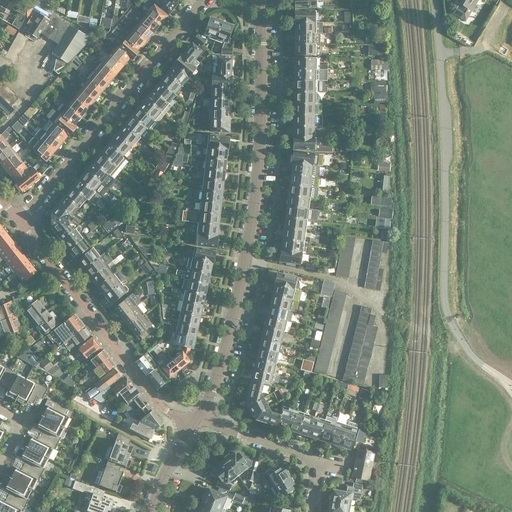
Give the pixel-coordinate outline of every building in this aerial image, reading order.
[(15,0),(0,0),(0,9),(4,12),(7,14),(10,9),(26,18),(33,6),(24,0),(22,4),(15,0)] [(135,1),(128,0),(127,0),(127,1),(126,8),(129,8),(135,1)] [(160,0),(161,5),(164,7),(161,9),(168,15),(177,4),(176,0),(160,0)] [(314,2),(314,0),(293,0),(294,2),(295,4),(295,9),(317,7),(317,2),(314,2)] [(468,11),(470,12),(470,13),(478,0),(459,0),(458,2),(459,3),(456,8),(466,14),(468,11)] [(50,10),(42,5),(40,8),(48,14),(50,10)] [(154,6),(146,14),(160,26),(163,23),(163,21),(167,17),(154,6)] [(295,23),(313,23),(314,16),(316,16),(316,11),(295,11),(295,16),(294,17),(294,21),(295,22),(295,23)] [(31,17),(29,21),(43,29),(48,20),(39,14),(35,20),(31,17)] [(158,29),(160,26),(146,14),(139,23),(152,34),(156,29),(158,29)] [(48,20),(43,29),(40,34),(58,45),(52,54),(56,57),(53,70),(58,75),(63,69),(67,64),(72,59),(91,39),(51,16),(48,20)] [(112,17),(109,31),(119,20),(117,18),(112,17)] [(199,35),(199,36),(205,42),(208,36),(215,39),(221,22),(220,21),(217,19),(215,20),(212,19),(212,20),(211,20),(210,22),(209,22),(207,28),(201,26),(198,35),(199,35)] [(18,30),(22,24),(15,20),(11,25),(18,30)] [(43,29),(29,21),(27,24),(31,27),(25,37),(28,39),(34,43),(40,34),(43,29)] [(222,22),(221,22),(215,39),(224,42),(221,48),(221,55),(231,55),(231,49),(230,49),(233,40),(228,38),(231,30),(230,30),(231,27),(230,26),(227,24),(227,23),(223,22),(222,22)] [(149,38),(152,34),(139,23),(132,31),(146,43),(149,40),(149,38)] [(313,23),(295,23),(295,24),(294,24),(294,28),(295,29),(295,33),(315,34),(316,29),(313,29),(313,23)] [(13,36),(16,31),(7,26),(4,31),(13,36)] [(116,26),(113,30),(119,34),(122,31),(116,26)] [(132,31),(125,40),(138,51),(139,50),(142,46),(144,46),(146,43),(132,31)] [(25,44),(28,39),(25,37),(18,33),(15,38),(25,44)] [(295,44),(315,44),(319,45),(320,34),(315,34),(295,33),(295,38),(294,39),(294,43),(295,43),(295,44)] [(373,34),(373,38),(371,38),(371,45),(377,45),(384,45),(384,34),(373,34)] [(97,36),(93,41),(97,44),(101,39),(97,36)] [(202,47),(205,42),(199,36),(198,36),(194,40),(202,47)] [(12,44),(22,49),(25,44),(15,38),(12,44)] [(140,51),(139,50),(138,51),(125,40),(118,49),(129,58),(132,61),(133,60),(134,59),(136,57),(136,55),(140,51)] [(19,55),(22,49),(12,44),(9,49),(19,55)] [(190,65),(198,55),(200,57),(204,51),(198,46),(196,48),(192,44),(191,46),(189,46),(187,49),(187,50),(181,57),(181,58),(190,65)] [(315,44),(295,44),(295,45),(294,46),(294,50),(295,51),(295,55),(315,56),(315,51),(315,44)] [(384,45),(381,45),(377,45),(372,45),(372,57),(384,57),(384,45)] [(116,48),(109,56),(123,68),(126,64),(126,63),(129,58),(118,49),(117,49),(116,48)] [(17,60),(19,55),(9,49),(7,52),(6,54),(17,60)] [(123,68),(109,56),(105,53),(98,61),(115,75),(119,71),(121,71),(123,68)] [(0,81),(1,82),(11,64),(3,59),(5,57),(1,55),(0,54),(0,81)] [(14,65),(17,60),(6,54),(5,57),(3,59),(11,64),(14,65)] [(230,77),(231,67),(232,66),(232,63),(231,61),(231,60),(225,60),(225,57),(212,56),(212,64),(213,64),(212,76),(214,76),(214,77),(230,77)] [(173,66),(174,66),(188,78),(191,74),(190,73),(194,68),(190,65),(181,58),(181,57),(180,58),(179,58),(176,61),(177,62),(173,66)] [(295,64),(295,69),(314,69),(327,70),(327,65),(314,65),(314,58),(295,58),(294,60),(294,63),(295,64)] [(76,63),(72,59),(67,64),(71,68),(76,63)] [(91,69),(109,84),(112,81),(112,80),(115,75),(98,61),(98,60),(91,69)] [(387,61),(384,61),(375,61),(375,69),(386,69),(387,61)] [(170,71),(167,74),(182,87),(186,84),(184,82),(188,78),(174,66),(173,66),(172,67),(170,69),(170,71)] [(107,88),(109,84),(91,69),(84,77),(88,81),(101,92),(105,88),(107,88)] [(295,81),(314,81),(314,69),(295,69),(295,70),(294,71),(294,74),(295,76),(295,81)] [(160,82),(160,83),(174,94),(178,90),(179,91),(182,87),(167,74),(164,78),(162,78),(160,81),(160,82)] [(231,77),(230,77),(214,77),(214,83),(212,83),(212,88),(230,88),(231,84),(232,82),(232,79),(231,78),(231,77)] [(98,96),(101,92),(88,81),(81,90),(95,101),(98,98),(98,96)] [(295,87),(294,93),(319,93),(319,92),(314,92),(314,81),(295,81),(293,82),(293,86),(295,87)] [(373,93),(373,94),(386,94),(386,93),(385,93),(385,82),(373,82),(373,93)] [(156,88),(153,91),(168,104),(172,100),(170,99),(174,94),(160,83),(159,83),(158,84),(156,86),(156,88)] [(10,90),(6,86),(0,91),(0,97),(1,99),(10,90)] [(230,89),(230,88),(212,88),(212,94),(210,94),(209,99),(230,99),(230,95),(231,94),(231,90),(230,89)] [(10,90),(1,99),(6,103),(14,94),(10,90)] [(93,105),(95,101),(81,90),(74,98),(87,109),(91,104),(93,105)] [(168,104),(153,91),(150,95),(148,95),(146,98),(146,99),(146,100),(163,114),(164,115),(171,107),(168,104)] [(294,100),(294,104),(314,105),(319,105),(319,100),(318,100),(319,93),(294,93),(293,94),(293,98),(294,100)] [(18,99),(14,94),(6,103),(10,107),(18,99)] [(374,104),(386,104),(386,94),(373,94),(374,104)] [(44,102),(40,98),(39,97),(35,101),(41,106),(44,102)] [(74,98),(67,106),(81,118),(84,115),(83,113),(87,109),(74,98)] [(18,99),(10,107),(14,110),(22,103),(18,99)] [(230,104),(230,99),(209,99),(209,104),(211,104),(211,110),(229,110),(229,109),(230,108),(231,105),(230,104)] [(164,115),(163,114),(146,100),(145,100),(144,100),(142,103),(142,104),(139,108),(152,120),(159,125),(166,116),(164,115)] [(81,118),(67,106),(63,103),(56,112),(73,126),(77,121),(78,121),(81,118)] [(294,115),(313,116),(316,116),(316,111),(313,111),(314,105),(294,104),(293,105),(293,109),(294,111),(294,112),(294,115)] [(24,114),(30,119),(37,111),(31,106),(24,114)] [(149,124),(152,120),(139,108),(138,109),(137,109),(135,111),(135,113),(132,117),(145,128),(147,130),(151,133),(154,129),(149,124)] [(229,111),(229,110),(211,110),(211,116),(209,116),(209,121),(229,121),(229,117),(230,115),(230,112),(229,111)] [(73,126),(56,112),(49,121),(67,136),(68,137),(72,133),(73,132),(75,130),(75,129),(76,128),(73,126)] [(23,127),(30,119),(24,114),(17,122),(21,125),(23,127)] [(294,122),(294,127),(315,127),(315,122),(313,122),(313,116),(294,115),(293,117),(293,121),(294,122)] [(124,125),(140,138),(147,130),(145,128),(132,117),(131,117),(130,117),(128,120),(128,121),(124,125)] [(21,125),(17,122),(17,121),(12,127),(16,131),(21,125)] [(64,140),(67,136),(49,121),(42,129),(61,145),(64,142),(64,140)] [(229,126),(229,121),(209,121),(209,126),(211,126),(211,132),(229,132),(229,131),(230,130),(230,127),(229,126)] [(116,135),(130,147),(134,142),(136,144),(140,138),(124,125),(120,130),(119,131),(116,133),(116,135)] [(0,152),(9,146),(4,140),(9,136),(7,134),(11,130),(8,127),(0,136),(0,135),(0,152)] [(294,133),(294,138),(321,138),(321,133),(315,133),(315,127),(294,127),(293,128),(293,132),(294,133)] [(35,137),(53,152),(57,148),(59,148),(61,145),(42,129),(35,137)] [(109,143),(109,144),(123,156),(127,151),(128,152),(132,148),(130,147),(116,135),(113,139),(112,139),(109,142),(109,143)] [(210,141),(209,147),(227,149),(227,150),(227,149),(229,148),(229,144),(228,143),(229,138),(208,136),(207,141),(210,141)] [(50,157),(53,152),(35,137),(28,145),(33,151),(46,161),(47,160),(48,161),(50,158),(50,157)] [(321,138),(294,138),(292,139),(292,143),(293,144),(293,150),(315,150),(315,151),(316,151),(316,152),(332,152),(331,146),(320,146),(320,144),(315,144),(315,139),(321,138)] [(121,157),(123,156),(109,144),(104,149),(103,149),(101,152),(101,154),(100,154),(120,171),(128,162),(121,157)] [(0,162),(2,165),(15,155),(9,146),(0,152),(0,162)] [(200,157),(206,158),(226,160),(226,159),(227,159),(227,155),(226,154),(227,149),(209,147),(207,147),(201,146),(200,157)] [(174,152),(169,148),(165,155),(171,160),(174,152)] [(292,163),(293,163),(313,166),(316,166),(317,160),(314,160),(315,155),(294,152),(293,157),(292,158),(292,161),(292,163)] [(113,179),(120,171),(100,154),(97,158),(96,158),(94,161),(94,162),(93,163),(113,179)] [(173,161),(172,165),(181,166),(182,155),(176,154),(176,161),(173,161)] [(5,171),(8,175),(22,163),(15,155),(2,165),(6,170),(5,171)] [(207,163),(206,169),(224,171),(224,170),(226,169),(226,166),(225,165),(226,160),(206,158),(205,163),(207,163)] [(49,167),(40,159),(37,164),(45,171),(49,167)] [(155,168),(156,168),(163,173),(169,164),(161,159),(155,168)] [(12,178),(15,182),(16,182),(29,172),(33,168),(31,166),(27,169),(23,165),(25,163),(24,162),(22,163),(8,175),(10,178),(12,178)] [(87,171),(86,171),(108,189),(115,181),(113,179),(93,163),(90,166),(89,166),(87,169),(87,171)] [(291,174),(310,176),(311,171),(313,171),(313,166),(293,163),(292,168),(291,169),(291,172),(291,174)] [(378,163),(377,171),(390,172),(390,164),(378,163)] [(40,177),(33,168),(29,172),(16,182),(15,182),(14,183),(22,192),(40,177)] [(206,174),(205,180),(223,182),(223,181),(224,180),(225,177),(224,176),(224,171),(206,169),(204,169),(204,174),(206,174)] [(164,173),(157,170),(152,180),(160,183),(164,173)] [(101,197),(108,189),(86,171),(83,175),(82,175),(80,178),(80,179),(79,180),(93,191),(95,192),(101,197)] [(289,183),(290,185),(309,187),(309,182),(317,183),(318,177),(310,176),(291,174),(291,179),(289,180),(289,183)] [(205,185),(204,191),(222,193),(222,192),(223,191),(223,188),(222,187),(223,182),(205,180),(203,179),(202,185),(205,185)] [(93,191),(79,180),(76,183),(75,183),(72,187),(72,188),(86,200),(90,195),(92,196),(95,192),(93,191)] [(150,181),(142,189),(148,194),(156,186),(150,181)] [(288,194),(288,196),(309,199),(316,199),(317,188),(309,187),(290,185),(289,190),(288,191),(288,194)] [(79,208),(86,200),(72,188),(72,189),(70,189),(68,192),(68,193),(65,197),(79,208)] [(158,189),(157,197),(167,198),(168,190),(158,189)] [(200,202),(202,202),(203,202),(220,204),(221,199),(222,198),(222,195),(222,194),(222,193),(204,191),(196,190),(195,197),(194,197),(194,201),(200,202)] [(140,201),(145,195),(142,192),(136,198),(140,201)] [(162,205),(163,197),(157,197),(154,196),(153,204),(162,205)] [(287,207),(306,209),(307,203),(309,203),(309,199),(288,196),(288,201),(287,202),(286,205),(287,207)] [(382,196),(380,205),(390,206),(391,198),(382,196)] [(71,217),(79,208),(65,197),(64,198),(63,198),(60,200),(60,202),(57,206),(71,217)] [(124,211),(128,206),(123,202),(117,211),(118,211),(117,212),(118,212),(126,219),(129,216),(128,214),(124,211)] [(199,213),(201,213),(219,215),(220,210),(221,209),(221,206),(220,205),(220,204),(203,202),(202,202),(202,208),(200,207),(199,213)] [(50,214),(50,221),(68,221),(71,222),(73,219),(71,218),(71,217),(57,206),(56,207),(56,206),(52,212),(50,214)] [(286,213),(286,218),(307,221),(307,216),(305,216),(306,209),(287,207),(287,208),(286,209),(285,212),(286,213)] [(380,208),(379,216),(386,217),(387,209),(380,208)] [(219,216),(219,215),(201,213),(201,219),(198,218),(198,224),(200,224),(218,226),(218,221),(219,220),(220,217),(219,216)] [(284,229),(303,232),(305,232),(306,227),(310,227),(311,221),(307,221),(286,218),(286,219),(284,219),(284,223),(285,224),(284,229)] [(391,220),(376,218),(375,228),(390,230),(391,220)] [(111,220),(102,227),(108,234),(118,226),(111,220)] [(71,222),(68,221),(50,221),(50,227),(51,230),(56,235),(60,240),(75,229),(79,226),(77,225),(71,222)] [(196,235),(199,235),(217,237),(217,232),(218,231),(219,228),(218,227),(218,226),(200,224),(199,230),(197,229),(196,235)] [(133,234),(134,227),(126,225),(125,231),(126,233),(133,234)] [(0,244),(9,238),(2,229),(0,231),(0,244)] [(82,239),(75,229),(60,240),(64,245),(64,246),(66,249),(67,249),(68,250),(82,239)] [(117,229),(113,232),(118,239),(122,236),(117,229)] [(283,235),(283,240),(307,243),(307,242),(304,242),(304,238),(302,238),(303,232),(284,229),(284,230),(283,230),(283,234),(283,235)] [(217,237),(199,235),(198,240),(196,240),(195,246),(216,248),(216,243),(217,242),(218,239),(217,238),(217,237)] [(0,254),(1,256),(0,256),(0,261),(4,259),(2,257),(16,246),(9,238),(0,244),(0,254)] [(90,248),(82,239),(68,250),(71,254),(71,255),(73,258),(75,258),(75,259),(90,248)] [(122,244),(126,250),(131,247),(127,240),(122,244)] [(282,246),(281,251),(300,253),(302,253),(305,253),(307,243),(283,240),(283,241),(282,241),(281,245),(282,246)] [(4,259),(9,266),(23,255),(16,246),(2,257),(4,259)] [(147,260),(153,261),(156,251),(137,246),(147,260)] [(84,270),(100,257),(93,248),(77,261),(80,265),(80,266),(82,269),(83,269),(84,270)] [(196,253),(194,259),(212,263),(212,264),(213,262),(214,262),(215,258),(214,257),(215,252),(195,248),(194,253),(196,253)] [(300,253),(281,251),(280,252),(279,256),(280,257),(279,262),(301,265),(301,260),(299,259),(300,253)] [(90,278),(106,266),(102,261),(106,258),(103,254),(100,257),(84,270),(87,274),(86,275),(89,278),(90,278)] [(17,275),(16,274),(29,264),(23,255),(9,266),(14,272),(11,275),(13,278),(17,275)] [(330,257),(328,267),(334,268),(336,258),(330,257)] [(97,287),(112,276),(108,271),(119,262),(116,258),(106,266),(90,278),(93,282),(93,284),(95,286),(97,287)] [(189,258),(186,269),(210,274),(210,273),(211,272),(212,269),(211,268),(212,263),(194,259),(192,258),(192,259),(189,258)] [(145,275),(151,270),(152,270),(146,262),(140,267),(145,275)] [(23,283),(36,272),(29,264),(16,274),(17,275),(23,283)] [(167,267),(158,266),(158,268),(152,266),(156,272),(157,272),(157,273),(165,274),(167,267)] [(186,269),(184,279),(207,285),(207,284),(208,283),(209,280),(208,278),(210,274),(186,269)] [(275,285),(292,289),(296,290),(297,284),(296,284),(297,279),(277,274),(276,278),(275,279),(274,283),(275,284),(275,285)] [(104,295),(104,296),(118,285),(115,280),(117,279),(113,275),(112,276),(97,287),(100,291),(100,292),(102,295),(104,295)] [(181,290),(185,291),(205,295),(206,294),(207,290),(206,289),(207,285),(184,279),(181,290)] [(321,294),(324,295),(330,296),(333,283),(331,282),(324,280),(321,294)] [(118,285),(104,296),(107,300),(107,301),(109,304),(111,304),(111,305),(125,294),(121,289),(123,287),(120,283),(118,285)] [(274,290),(272,295),(292,300),(293,295),(291,294),(292,289),(275,285),(274,285),(273,290),(274,290)] [(185,291),(184,295),(181,294),(180,301),(202,306),(202,305),(204,304),(204,301),(204,300),(205,295),(185,291)] [(333,297),(344,300),(346,294),(334,291),(333,297)] [(270,305),(270,306),(287,310),(288,304),(290,305),(292,300),(272,295),(271,300),(270,300),(269,304),(270,305)] [(324,295),(323,297),(321,307),(327,309),(330,296),(324,295)] [(114,309),(122,318),(137,306),(129,297),(114,309)] [(331,303),(342,305),(344,300),(333,297),(331,303)] [(32,324),(35,321),(38,326),(44,321),(40,317),(46,312),(43,308),(46,305),(42,300),(39,303),(37,301),(26,310),(22,314),(27,320),(28,319),(32,324)] [(202,306),(180,301),(179,301),(177,312),(182,313),(200,317),(201,312),(202,311),(203,308),(202,307),(202,306)] [(11,302),(0,305),(0,320),(0,322),(16,316),(11,302)] [(330,308),(341,311),(342,305),(331,303),(330,308)] [(122,318),(129,328),(144,316),(137,306),(122,318)] [(268,312),(267,317),(286,321),(288,322),(288,320),(290,321),(291,313),(290,313),(290,311),(287,310),(270,306),(270,307),(268,307),(268,311),(268,312)] [(328,314),(339,317),(341,311),(330,308),(328,314)] [(48,315),(46,312),(40,317),(44,321),(38,326),(42,330),(40,331),(43,335),(56,325),(53,321),(56,318),(51,313),(48,315)] [(178,323),(180,324),(197,328),(200,317),(182,313),(181,319),(179,318),(178,323)] [(55,342),(59,347),(85,327),(75,314),(47,336),(53,343),(55,342)] [(327,320),(338,323),(339,317),(328,314),(327,320)] [(0,326),(1,329),(18,322),(16,316),(0,322),(0,321),(0,326)] [(152,325),(144,316),(129,328),(137,337),(138,336),(142,340),(152,333),(148,328),(152,325)] [(265,326),(264,327),(282,332),(283,326),(285,326),(286,321),(267,317),(266,321),(265,321),(264,325),(265,326)] [(338,323),(327,320),(325,326),(336,328),(338,323)] [(5,336),(21,329),(18,322),(1,329),(3,336),(5,335),(5,336)] [(22,325),(25,330),(31,328),(28,322),(22,325)] [(175,334),(177,334),(195,338),(196,334),(197,333),(198,329),(197,328),(180,324),(178,329),(176,329),(175,334)] [(377,327),(372,326),(367,325),(365,330),(376,333),(377,327)] [(324,331),(335,334),(336,328),(325,326),(324,331)] [(85,327),(59,347),(57,349),(60,352),(66,348),(69,352),(91,335),(85,327)] [(263,333),(262,338),(281,343),(282,338),(280,337),(282,332),(264,327),(264,328),(263,328),(262,332),(263,333)] [(322,337),(333,340),(335,334),(324,331),(322,337)] [(178,346),(190,349),(192,349),(193,344),(195,344),(195,340),(195,339),(195,338),(177,334),(176,340),(174,340),(173,345),(178,346)] [(29,346),(35,342),(30,336),(24,340),(29,346)] [(102,348),(97,342),(93,337),(78,348),(80,351),(84,356),(86,360),(102,348)] [(321,343),(332,346),(333,340),(322,337),(321,343)] [(259,348),(259,349),(276,353),(278,347),(280,348),(281,343),(262,338),(261,342),(259,343),(258,347),(259,348)] [(44,343),(41,339),(30,347),(33,351),(44,343)] [(312,339),(309,349),(317,351),(320,341),(314,339),(312,339)] [(319,348),(330,351),(332,346),(321,343),(319,348)] [(168,356),(171,360),(180,370),(190,362),(188,358),(190,349),(178,346),(178,349),(168,356)] [(40,363),(29,349),(28,348),(17,357),(34,367),(40,363)] [(318,354),(329,357),(330,351),(319,348),(318,354)] [(258,355),(256,359),(276,364),(277,360),(279,360),(281,354),(276,353),(259,349),(258,350),(257,354),(258,355)] [(109,358),(104,350),(90,361),(93,364),(83,372),(87,376),(89,374),(109,358)] [(149,354),(161,368),(169,378),(180,370),(171,360),(165,365),(153,350),(149,354)] [(136,363),(146,376),(157,368),(146,354),(136,363)] [(316,360),(327,363),(329,357),(318,354),(316,360)] [(46,358),(40,363),(34,367),(46,372),(53,367),(46,358)] [(99,379),(116,366),(109,358),(89,374),(93,377),(96,375),(99,379)] [(254,369),(254,370),(271,374),(273,368),(274,369),(276,364),(256,359),(255,364),(254,364),(253,368),(254,369)] [(312,369),(313,362),(308,361),(305,360),(303,367),(312,369)] [(315,366),(326,369),(327,363),(316,360),(315,366)] [(57,364),(47,372),(57,378),(64,373),(57,364)] [(0,387),(2,388),(11,370),(5,367),(4,369),(0,366),(0,387)] [(315,366),(313,371),(324,375),(326,369),(315,366)] [(168,381),(157,368),(146,376),(157,390),(168,381)] [(85,392),(91,400),(89,401),(91,403),(95,400),(94,399),(93,398),(105,389),(121,377),(115,369),(89,389),(85,383),(78,388),(83,394),(85,392)] [(11,370),(2,388),(7,391),(5,395),(15,401),(14,403),(27,378),(26,378),(26,380),(16,375),(17,373),(11,370)] [(271,374),(254,370),(253,371),(252,371),(251,375),(252,376),(251,381),(270,386),(272,381),(270,380),(271,374)] [(353,377),(343,375),(341,380),(351,383),(353,377)] [(62,381),(72,387),(75,385),(68,377),(62,381)] [(27,378),(14,403),(15,401),(25,406),(28,402),(33,404),(37,397),(42,400),(48,389),(36,383),(35,385),(26,380),(27,378)] [(140,395),(127,378),(112,390),(115,394),(113,396),(116,401),(119,399),(125,407),(140,395)] [(335,388),(345,391),(347,384),(348,384),(337,381),(335,388)] [(246,402),(248,406),(263,397),(260,392),(262,386),(251,383),(251,384),(249,384),(248,388),(249,389),(246,402)] [(344,394),(345,394),(355,397),(358,388),(347,384),(345,391),(344,394)] [(93,398),(94,399),(100,403),(110,395),(105,389),(93,398)] [(361,389),(358,398),(366,400),(369,391),(361,389)] [(140,395),(125,407),(120,411),(123,413),(126,410),(130,415),(136,411),(137,412),(141,409),(145,414),(152,409),(140,395)] [(253,416),(268,408),(263,397),(248,406),(247,406),(248,407),(247,408),(249,412),(250,412),(252,414),(253,416)] [(297,433),(303,416),(297,414),(298,412),(297,412),(300,401),(296,399),(293,410),(287,429),(292,431),(292,432),(296,433),(297,433)] [(41,416),(65,428),(64,427),(68,418),(70,419),(73,413),(55,403),(53,409),(48,407),(43,417),(41,416)] [(276,426),(280,415),(271,412),(268,408),(253,416),(255,419),(269,423),(269,425),(273,426),(274,425),(276,426)] [(283,428),(287,429),(293,410),(288,409),(288,411),(282,409),(280,415),(276,426),(278,426),(278,428),(282,429),(283,428)] [(134,419),(140,422),(155,430),(163,423),(153,411),(145,417),(142,413),(138,416),(134,419)] [(42,430),(39,435),(57,444),(60,438),(59,437),(63,428),(65,429),(65,428),(41,416),(43,417),(37,427),(42,430)] [(304,435),(308,436),(314,417),(310,416),(309,418),(303,416),(297,433),(299,433),(299,434),(303,436),(304,435)] [(325,442),(329,443),(337,418),(331,416),(331,418),(326,416),(324,422),(318,440),(320,440),(320,441),(324,442),(325,442)] [(318,440),(324,422),(318,421),(319,419),(314,417),(308,436),(313,438),(313,439),(317,440),(318,440)] [(339,446),(347,422),(337,418),(329,443),(334,445),(334,446),(338,447),(339,446)] [(155,430),(140,422),(137,426),(133,423),(130,429),(149,438),(150,440),(152,437),(154,433),(153,431),(154,430),(155,430)] [(350,450),(356,431),(358,425),(347,422),(339,446),(341,447),(341,448),(345,449),(346,448),(350,450)] [(360,426),(355,441),(362,444),(367,428),(360,426)] [(125,468),(126,467),(129,468),(132,461),(128,460),(133,447),(132,447),(128,446),(131,440),(118,433),(113,448),(108,446),(103,459),(108,461),(108,460),(121,465),(125,467),(125,468)] [(25,447),(49,459),(48,458),(52,449),(54,450),(57,444),(39,435),(37,440),(32,437),(27,448),(25,446),(25,447)] [(358,450),(354,468),(352,478),(368,481),(374,453),(373,453),(374,449),(373,447),(368,446),(366,447),(365,451),(358,450)] [(26,461),(24,466),(41,475),(44,469),(43,468),(47,459),(49,460),(49,459),(25,447),(27,448),(22,458),(26,461)] [(230,455),(223,460),(236,476),(242,471),(243,473),(251,466),(251,462),(247,461),(245,463),(238,454),(235,456),(234,454),(231,457),(230,455)] [(108,460),(108,461),(103,472),(99,471),(94,484),(116,492),(115,493),(116,493),(116,492),(119,493),(122,486),(119,485),(124,472),(123,472),(123,473),(119,471),(121,465),(108,460)] [(236,476),(223,460),(217,465),(218,467),(215,469),(217,471),(215,472),(221,481),(223,479),(228,484),(232,481),(231,480),(236,476)] [(9,478),(33,490),(32,489),(37,480),(38,481),(41,475),(24,466),(21,471),(16,468),(11,478),(9,477),(9,478)] [(270,489),(289,477),(289,476),(288,472),(286,472),(285,471),(282,473),(280,469),(268,477),(270,480),(266,482),(270,489)] [(252,482),(255,472),(250,471),(246,480),(252,482)] [(289,477),(270,489),(274,495),(278,493),(280,497),(292,490),(290,486),(293,484),(293,483),(293,482),(291,479),(290,479),(289,477)] [(10,491),(8,497),(25,506),(28,500),(27,499),(32,490),(33,490),(9,478),(11,479),(6,489),(10,491)] [(74,481),(66,478),(64,485),(71,487),(74,481)] [(87,511),(90,511),(107,511),(108,510),(110,511),(114,501),(103,497),(105,491),(84,484),(75,481),(72,489),(87,494),(85,499),(89,501),(89,503),(89,504),(87,511)] [(348,506),(349,499),(356,500),(359,498),(360,494),(361,494),(360,494),(362,486),(354,485),(353,488),(347,487),(346,493),(333,491),(332,495),(331,496),(330,500),(331,501),(331,502),(348,506)] [(202,500),(221,508),(223,501),(225,502),(227,497),(208,489),(206,494),(205,493),(202,500)] [(245,505),(247,502),(247,500),(240,497),(235,495),(233,500),(245,505)] [(0,511),(19,511),(21,511),(22,511),(25,506),(8,497),(5,502),(0,499),(0,500),(0,511)] [(199,511),(201,511),(224,511),(225,510),(221,508),(202,500),(200,506),(201,507),(199,511)] [(347,511),(348,506),(331,502),(331,504),(329,504),(328,508),(329,509),(328,511),(347,511)]
